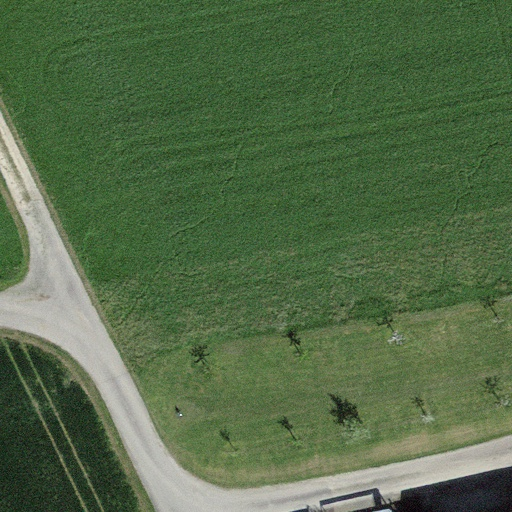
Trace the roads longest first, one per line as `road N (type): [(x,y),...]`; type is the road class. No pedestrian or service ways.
road 1 (track): [(511,458),(247,511)]
road 2 (track): [(80,343),(0,175)]
